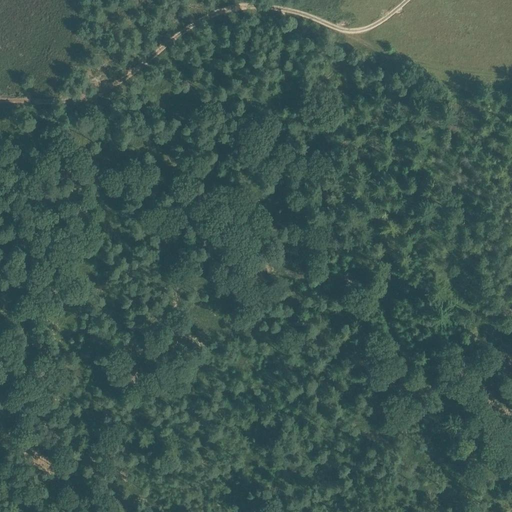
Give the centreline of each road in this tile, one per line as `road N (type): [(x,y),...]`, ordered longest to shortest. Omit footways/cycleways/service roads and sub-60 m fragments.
road 1 (track): [(0,100),(99,94),(185,29),(231,8),(284,10),(355,31),(407,0)]
road 2 (track): [(511,76),(373,48),(347,31)]
